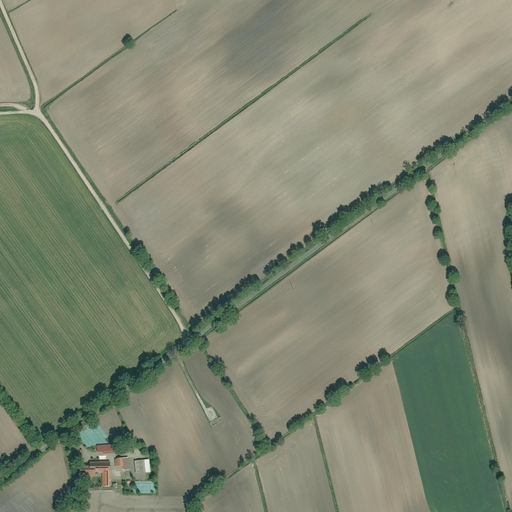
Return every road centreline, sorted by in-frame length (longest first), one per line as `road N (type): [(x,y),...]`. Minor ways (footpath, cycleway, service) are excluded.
road 1 (residential): [(190,339),(511,103)]
road 2 (track): [(424,167),(509,511)]
road 3 (residential): [(190,339),(49,126),(34,110),(0,106)]
road 4 (residential): [(0,480),(190,339)]
